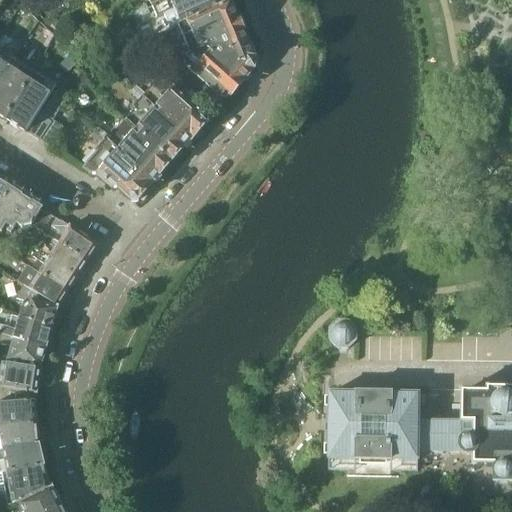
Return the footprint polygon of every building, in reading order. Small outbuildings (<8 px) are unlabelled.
[(172,0),(170,1),(169,0),(168,0),(157,5),(151,8),(156,19),(163,17),(168,30),(177,26),(229,2),(228,0),(172,0)] [(243,32),(238,21),(229,2),(177,26),(189,55),(219,42),(223,53),(247,43),(242,32),(243,32)] [(133,16),(147,10),(145,6),(131,11),(133,16)] [(135,21),(148,14),(147,10),(133,16),(135,21)] [(255,61),(247,43),(223,53),(219,42),(189,55),(184,57),(178,63),(190,73),(219,100),(225,100),(228,96),(229,97),(249,76),(248,76),(253,70),(254,70),(255,61)] [(0,82),(15,59),(0,49),(0,82)] [(73,54),(59,69),(66,77),(81,63),(73,54)] [(102,62),(98,55),(87,62),(92,69),(102,62)] [(15,59),(0,82),(0,116),(4,120),(35,72),(15,59)] [(35,72),(4,120),(24,132),(55,85),(35,72)] [(132,90),(191,142),(206,124),(206,118),(173,90),(174,88),(163,78),(153,90),(151,88),(145,95),(135,87),(132,90)] [(54,94),(62,103),(65,105),(72,97),(61,86),(54,94)] [(191,142),(132,90),(129,94),(138,103),(133,109),(135,111),(125,121),(172,163),(191,142)] [(54,94),(40,116),(50,122),(51,121),(62,103),(54,94)] [(39,140),(50,122),(40,116),(28,135),(37,141),(38,140),(39,140)] [(51,121),(50,122),(43,135),(54,142),(62,129),(51,121)] [(172,163),(125,121),(116,132),(114,130),(108,137),(98,129),(95,132),(153,184),(172,163)] [(153,184),(95,132),(91,136),(101,145),(94,152),(96,154),(82,170),(89,175),(90,174),(95,175),(111,189),(111,188),(116,188),(130,201),(131,202),(138,202),(153,184)] [(0,203),(9,190),(0,184),(0,203)] [(40,210),(9,190),(0,203),(0,233),(5,226),(12,231),(16,226),(20,228),(30,226),(40,210)] [(45,214),(35,229),(40,232),(41,233),(51,219),(45,214)] [(87,263),(98,246),(59,222),(55,228),(63,234),(57,243),(87,263)] [(26,243),(30,237),(31,235),(26,232),(22,240),(26,243)] [(33,248),(36,250),(41,244),(30,237),(26,243),(26,244),(32,249),(33,248)] [(87,263),(57,243),(53,240),(48,249),(41,244),(36,250),(33,248),(32,249),(47,258),(77,278),(87,263)] [(32,249),(26,244),(15,246),(28,255),(32,249)] [(67,293),(77,278),(47,258),(32,249),(28,255),(43,265),(38,273),(67,293)] [(67,293),(38,273),(36,275),(25,268),(16,283),(23,287),(57,309),(67,293)] [(51,329),(57,309),(23,287),(18,297),(24,299),(18,319),(51,329)] [(0,335),(45,349),(51,329),(18,319),(15,330),(0,326),(0,335)] [(347,324),(336,324),(329,331),(329,342),(336,349),(346,349),(354,341),(355,331),(347,324)] [(39,370),(45,349),(0,335),(0,346),(10,349),(5,365),(39,370)] [(1,365),(0,364),(0,405),(33,403),(35,394),(39,370),(5,365),(1,363),(1,365)] [(511,389),(505,389),(487,389),(487,393),(462,393),(462,423),(418,422),(418,395),(391,395),(391,394),(356,393),(356,394),(329,394),(328,428),(328,472),(354,472),(354,460),(390,461),(390,471),(417,472),(417,460),(417,452),(473,453),(473,462),(473,464),(476,464),(494,464),(494,481),(511,481),(511,464),(511,389)] [(33,403),(0,405),(0,429),(35,425),(33,403)] [(35,425),(0,429),(0,453),(38,447),(35,425)] [(43,468),(38,447),(0,453),(0,473),(1,474),(1,475),(43,468)] [(1,474),(0,473),(0,499),(2,511),(7,509),(18,504),(48,490),(43,468),(1,475),(1,474)] [(18,504),(7,509),(9,511),(48,511),(60,507),(50,489),(48,490),(18,504)]
